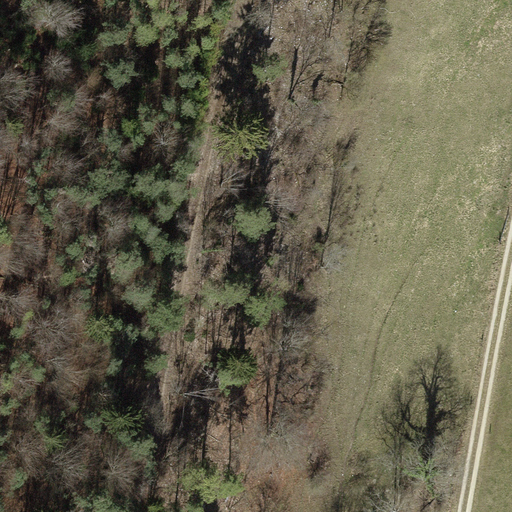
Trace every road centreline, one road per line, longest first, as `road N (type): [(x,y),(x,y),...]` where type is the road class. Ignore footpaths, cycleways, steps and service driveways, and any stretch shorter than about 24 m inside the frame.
road 1 (track): [(136,511),(241,0)]
road 2 (track): [(465,511),(511,258)]
